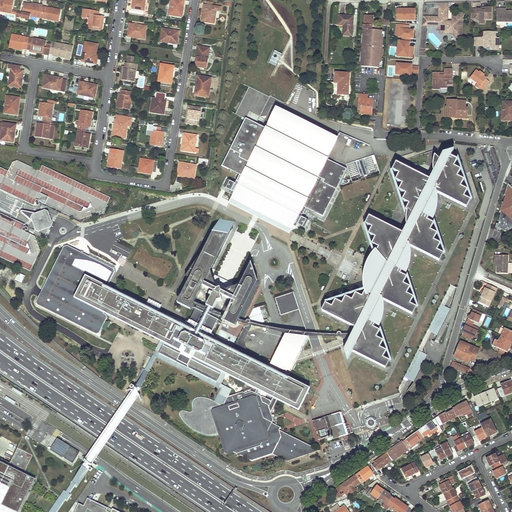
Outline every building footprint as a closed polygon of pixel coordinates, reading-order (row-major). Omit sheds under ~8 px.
[(4,0),(4,3),(0,2),(0,10),(7,12),(11,13),(12,10),(14,0),(4,0)] [(133,0),(135,1),(134,9),(144,11),(145,0),(133,0)] [(183,0),(171,0),(169,15),(182,17),(183,11),(182,11),(183,0)] [(448,8),(448,2),(438,2),(438,8),(437,17),(437,21),(439,24),(439,26),(439,34),(449,34),(450,32),(453,33),(453,35),(460,41),(463,37),(463,25),(463,22),(464,22),(465,13),(459,12),(459,15),(453,15),(453,21),(448,21),(448,11),(452,11),(452,8),(448,8)] [(31,4),(24,3),(22,12),(21,16),(21,17),(30,19),(31,16),(41,18),(42,7),(31,4)] [(221,7),(205,5),(203,16),(202,15),(201,21),(214,23),(216,11),(220,11),(221,7)] [(42,7),(41,18),(50,20),(51,18),(59,19),(61,10),(48,8),(42,7)] [(481,9),(471,9),(471,18),(475,18),(479,20),(485,20),(485,19),(492,19),(492,7),(485,7),(485,10),(482,10),(481,9)] [(511,10),(506,11),(500,11),(500,8),(496,8),(496,21),(511,21),(511,10)] [(89,28),(102,30),(103,22),(104,16),(98,16),(99,12),(83,9),(82,17),(87,18),(87,16),(91,16),(90,19),(89,28)] [(396,9),(396,20),(415,20),(415,9),(401,9),(396,9)] [(373,16),(365,15),(364,25),(363,25),(363,29),(364,29),(364,36),(365,36),(364,41),(363,41),(362,54),(363,54),(363,60),(362,60),(361,66),(379,68),(380,63),(381,63),(381,55),(380,55),(380,53),(382,53),(383,36),(382,36),(382,30),(372,30),(373,16)] [(352,36),(353,17),(344,16),(340,16),(339,16),(339,25),(344,25),(344,27),(343,27),(343,35),(352,36)] [(432,21),(437,21),(437,17),(423,16),(422,25),(427,25),(432,21)] [(128,31),(128,36),(139,38),(144,39),(147,26),(130,24),(128,31)] [(404,25),(397,24),(397,29),(399,29),(398,37),(403,37),(402,41),(399,41),(398,50),(401,50),(401,56),(408,57),(409,46),(405,46),(406,37),(408,38),(409,29),(404,29),(404,25)] [(178,35),(179,31),(162,29),(160,42),(166,43),(166,42),(177,43),(178,35)] [(495,36),(495,32),(484,32),(484,36),(481,38),(474,38),(474,46),(483,46),(484,46),(485,47),(484,48),(486,49),(494,49),(494,44),(498,44),(498,37),(496,37),(495,36)] [(28,38),(12,35),(9,48),(15,49),(15,47),(23,48),(26,49),(28,38)] [(45,41),(28,38),(26,49),(30,50),(37,51),(37,53),(49,55),(49,53),(51,44),(47,43),(47,46),(44,46),(45,41)] [(72,46),(51,42),(51,44),(49,53),(53,54),(53,56),(57,57),(58,55),(65,57),(64,58),(70,59),(72,46)] [(98,45),(85,42),(82,61),(86,62),(96,64),(98,55),(96,55),(98,45)] [(210,48),(198,46),(196,57),(197,58),(195,66),(195,67),(207,69),(207,63),(209,53),(210,48)] [(283,55),(275,51),(268,63),(276,67),(283,55)] [(128,56),(127,64),(134,65),(135,57),(128,56)] [(127,64),(125,63),(124,67),(122,67),(121,74),(122,74),(121,80),(134,82),(136,65),(134,65),(127,64)] [(418,74),(419,66),(412,66),(412,64),(397,63),(396,71),(403,72),(402,75),(411,75),(412,74),(418,74)] [(11,69),(9,86),(21,88),(22,83),(20,83),(21,75),(23,75),(24,71),(20,70),(21,66),(8,64),(8,69),(11,69)] [(173,66),(161,65),(158,81),(171,84),(172,77),(171,77),(173,66)] [(453,69),(445,69),(444,72),(444,74),(439,74),(439,72),(432,72),(432,78),(435,78),(435,84),(440,85),(440,87),(446,87),(447,84),(452,84),(453,69)] [(479,72),(476,70),(470,77),(477,83),(480,85),(478,87),(482,90),(489,81),(486,79),(487,78),(484,75),(479,72)] [(350,74),(335,72),(335,83),(333,83),(332,96),(338,96),(338,94),(348,95),(350,74)] [(62,79),(62,78),(53,76),(53,79),(50,78),(51,76),(45,75),(42,88),(60,91),(62,79)] [(211,79),(198,76),(196,86),(198,87),(197,95),(208,97),(211,79)] [(435,78),(432,78),(432,88),(446,89),(446,87),(440,87),(440,85),(435,84),(435,78)] [(78,91),(77,95),(95,98),(97,85),(92,84),(92,86),(84,84),(84,83),(80,82),(79,87),(78,91)] [(132,92),(121,91),(120,94),(119,102),(118,102),(117,108),(130,109),(132,92)] [(367,95),(359,95),(359,99),(361,99),(361,110),(360,114),(372,114),(372,106),(371,106),(371,99),(367,99),(367,95)] [(19,98),(6,96),(4,113),(17,115),(18,109),(17,109),(19,98)] [(152,99),(150,112),(164,115),(165,110),(163,110),(164,100),(152,99)] [(465,101),(447,100),(447,107),(445,107),(445,114),(460,115),(460,118),(467,118),(467,108),(465,108),(465,101)] [(511,102),(503,102),(502,120),(511,120),(511,102)] [(53,105),(40,103),(39,109),(41,110),(40,116),(44,117),(43,121),(51,122),(53,105)] [(201,108),(188,106),(188,110),(189,111),(188,119),(186,119),(186,123),(198,125),(201,108)] [(328,160),(339,139),(274,107),(264,126),(246,117),(222,166),(239,174),(235,183),(228,179),(224,187),(231,191),(230,193),(232,195),(231,197),(292,227),(293,226),(296,227),(297,224),(304,228),(308,220),(301,216),(302,214),(302,213),(305,207),(328,160)] [(81,111),(78,129),(86,130),(86,126),(89,127),(90,119),(92,120),(93,113),(81,111)] [(113,130),(112,136),(125,138),(127,126),(128,122),(131,122),(131,118),(116,116),(115,119),(114,123),(115,124),(114,131),(113,130)] [(50,124),(51,122),(43,121),(43,124),(39,124),(38,131),(36,131),(36,137),(49,138),(50,124)] [(16,125),(3,123),(3,124),(1,139),(0,141),(13,142),(14,135),(16,125)] [(153,127),(150,145),(162,146),(163,139),(161,139),(162,132),(160,132),(161,128),(153,127)] [(86,130),(78,129),(75,146),(88,148),(89,143),(87,143),(89,134),(85,134),(86,130)] [(197,135),(185,134),(183,145),(182,145),(181,151),(194,153),(194,152),(195,148),(197,135)] [(123,151),(115,150),(115,154),(111,153),(110,162),(108,162),(108,167),(120,169),(123,151)] [(408,205),(405,211),(406,212),(406,215),(406,218),(406,221),(406,223),(406,226),(402,234),(368,217),(365,224),(371,228),(368,234),(378,248),(375,255),(381,258),(378,264),(372,260),(371,262),(369,265),(367,268),(366,272),(365,276),(364,279),(364,282),(364,286),(364,289),(364,291),(361,297),(354,294),(351,300),(345,297),(341,304),(334,301),(331,307),(324,304),(320,311),(354,329),(351,334),(341,334),(340,332),(337,333),(337,336),(340,337),(347,342),(343,351),(347,363),(352,353),(385,369),(389,362),(382,359),(385,352),(379,348),(382,342),(375,338),(379,331),(372,328),(374,324),(377,325),(378,322),(379,319),(380,315),(381,312),(381,307),(381,303),(380,300),(412,316),(416,308),(409,305),(413,298),(406,294),(409,288),(403,284),(406,277),(400,274),(402,270),(404,271),(405,269),(406,266),(407,263),(408,259),(408,256),(408,253),(408,250),(408,246),(439,262),(443,254),(437,251),(440,244),(433,241),(437,234),(430,231),(434,224),(427,221),(429,216),(432,217),(433,215),(434,212),(434,210),(435,207),(435,204),(435,202),(435,199),(435,196),(435,195),(435,193),(466,209),(470,201),(463,198),(467,191),(460,188),(463,181),(457,178),(460,171),(453,168),(457,161),(450,158),(454,151),(443,154),(439,161),(434,156),(434,158),(433,159),(433,161),(433,163),(433,166),(433,169),(433,171),(433,173),(429,180),(396,163),(392,171),(398,174),(395,181),(402,184),(398,191),(405,194),(402,201),(408,205)] [(352,182),(380,173),(374,155),(346,164),(352,182)] [(140,159),(138,172),(145,173),(145,171),(152,172),(156,173),(158,162),(140,159)] [(346,168),(328,160),(305,207),(323,216),(346,168)] [(0,188),(34,205),(35,203),(37,203),(37,204),(36,204),(37,205),(38,206),(39,205),(40,205),(40,204),(40,203),(39,203),(39,202),(40,201),(81,221),(103,213),(111,197),(89,187),(81,183),(43,165),(40,171),(18,161),(13,162),(9,171),(0,167),(0,188)] [(196,165),(179,163),(177,175),(188,177),(188,178),(194,178),(196,165)] [(498,224),(497,227),(500,229),(504,231),(507,228),(509,230),(511,226),(511,191),(508,188),(506,196),(504,203),(500,213),(498,221),(499,222),(498,224)] [(230,199),(255,212),(254,214),(259,216),(259,214),(291,230),(292,227),(231,197),(230,199)] [(33,214),(31,217),(32,221),(35,229),(39,231),(51,227),(53,224),(48,211),(45,209),(35,213),(33,214)] [(0,256),(31,271),(41,250),(36,236),(25,232),(26,230),(26,231),(27,231),(28,231),(28,230),(29,229),(29,228),(28,228),(28,227),(27,227),(26,227),(25,228),(24,227),(25,225),(0,212),(0,256)] [(215,289),(217,290),(218,287),(217,287),(205,281),(211,269),(235,222),(220,219),(208,241),(190,278),(183,293),(178,303),(191,309),(193,306),(195,302),(203,286),(214,292),(215,289)] [(186,276),(190,278),(208,241),(186,276)] [(84,275),(107,286),(114,272),(112,269),(67,246),(64,247),(41,292),(36,302),(37,305),(96,334),(99,333),(107,318),(106,315),(103,314),(72,298),(84,275)] [(507,273),(508,256),(494,255),(494,264),(498,264),(497,267),(497,272),(507,273)] [(235,296),(232,301),(225,316),(220,314),(217,321),(235,329),(257,284),(250,266),(241,284),(235,296)] [(214,277),(211,269),(205,281),(217,287),(214,277)] [(16,272),(13,279),(22,283),(25,275),(16,272)] [(182,362),(197,332),(187,326),(153,310),(107,286),(84,275),(72,298),(103,314),(103,313),(162,342),(164,343),(160,351),(161,354),(174,361),(178,360),(182,362)] [(215,275),(214,277),(217,287),(218,287),(221,286),(223,290),(232,287),(233,284),(215,275)] [(232,287),(223,290),(235,296),(241,284),(232,287)] [(497,288),(488,284),(486,288),(481,297),(479,302),(489,306),(497,288)] [(454,287),(450,285),(398,390),(400,394),(408,378),(414,382),(428,355),(422,352),(432,332),(438,335),(451,309),(445,306),(454,287)] [(232,301),(235,296),(223,290),(221,286),(218,287),(217,290),(215,289),(214,292),(213,293),(211,292),(210,295),(212,296),(206,308),(214,311),(218,302),(222,300),(221,296),(221,295),(232,301)] [(299,310),(293,292),(275,298),(280,316),(299,310)] [(510,300),(503,297),(499,305),(502,307),(505,302),(508,303),(510,300)] [(197,332),(209,337),(217,321),(220,314),(214,311),(206,308),(195,302),(193,306),(197,307),(187,326),(197,332)] [(259,307),(252,310),(250,314),(246,321),(245,324),(248,325),(253,324),(264,320),(259,307)] [(475,318),(469,315),(466,322),(472,325),(475,318)] [(268,322),(267,319),(264,320),(253,324),(254,329),(266,326),(268,322)] [(472,325),(466,322),(462,336),(476,343),(478,339),(474,337),(476,333),(471,331),(472,325)] [(243,342),(248,331),(254,329),(253,324),(248,325),(244,327),(238,339),(243,342)] [(511,331),(505,328),(500,338),(511,343),(511,341),(511,331)] [(259,391),(267,394),(273,398),(277,400),(299,411),(310,388),(289,377),(309,336),(287,334),(271,369),(250,358),(233,350),(209,337),(197,332),(182,362),(187,365),(188,368),(215,381),(218,380),(222,372),(227,374),(245,384),(257,389),(259,391)] [(287,334),(277,344),(271,356),(263,359),(246,350),(245,348),(236,344),(233,350),(250,358),(271,369),(287,334)] [(495,340),(492,346),(505,352),(508,346),(510,347),(511,343),(500,338),(500,337),(498,341),(495,340)] [(243,342),(238,339),(236,344),(245,348),(243,342)] [(461,342),(454,357),(463,361),(466,362),(468,363),(470,358),(475,360),(479,351),(470,348),(471,346),(468,345),(467,347),(464,345),(465,344),(461,342)] [(482,352),(495,361),(499,354),(485,347),(482,352)] [(227,374),(222,372),(218,380),(215,381),(188,368),(187,365),(182,362),(178,360),(174,361),(161,354),(158,357),(220,390),(215,401),(223,406),(226,400),(228,397),(232,389),(222,384),(227,374)] [(134,386),(133,388),(135,389),(134,391),(136,392),(138,393),(141,388),(153,365),(151,364),(148,362),(136,385),(137,386),(136,387),(134,386)] [(453,362),(450,368),(456,371),(457,370),(467,374),(468,372),(473,374),(475,371),(453,362)] [(502,389),(498,391),(501,397),(511,392),(511,383),(511,381),(505,383),(500,385),(501,387),(502,389)] [(475,397),(479,406),(489,402),(489,403),(497,399),(493,389),(482,394),(483,394),(475,397)] [(267,394),(259,391),(258,394),(255,393),(252,391),(246,394),(243,392),(228,397),(226,400),(223,406),(213,409),(212,412),(219,434),(222,443),(225,453),(228,455),(235,452),(237,454),(238,456),(241,455),(252,461),(273,454),(281,437),(279,430),(281,427),(272,423),(273,420),(271,413),(269,407),(268,405),(263,402),(267,394)] [(213,409),(223,406),(215,401),(202,397),(198,398),(194,400),(193,405),(193,410),(191,412),(185,411),(182,411),(181,412),(180,414),(181,417),(187,424),(194,431),(201,434),(210,436),(216,435),(219,434),(212,412),(213,409)] [(277,400),(273,398),(269,407),(271,413),(277,400)] [(453,409),(457,417),(462,414),(463,416),(467,414),(466,412),(471,410),(471,411),(475,409),(471,402),(468,404),(467,402),(461,405),(462,406),(460,407),(459,405),(453,409)] [(444,413),(435,419),(439,426),(457,417),(453,409),(444,414),(444,413)] [(345,427),(340,412),(313,420),(318,439),(330,435),(331,439),(347,434),(351,433),(349,426),(345,427)] [(376,421),(375,420),(374,418),(373,418),(371,417),(369,417),(367,418),(366,420),(365,422),(365,423),(365,425),(366,426),(367,428),(369,429),(371,429),(373,428),(375,427),(376,425),(376,424),(376,422),(376,421)] [(427,424),(419,430),(424,437),(428,434),(436,428),(437,430),(441,428),(439,426),(435,419),(427,424)] [(491,420),(480,425),(482,428),(486,437),(497,432),(491,420)] [(475,432),(473,427),(470,428),(471,431),(474,436),(476,435),(479,439),(482,437),(483,439),(486,437),(482,428),(475,432)] [(320,450),(279,430),(281,437),(273,454),(287,461),(320,450)] [(408,449),(424,437),(419,430),(409,437),(403,442),(408,449)] [(469,435),(462,439),(466,447),(470,445),(469,444),(473,442),(471,438),(474,436),(471,431),(468,432),(469,435)] [(452,436),(449,438),(454,447),(456,445),(458,450),(462,448),(463,449),(466,447),(462,439),(459,440),(457,436),(453,438),(452,436)] [(56,438),(49,449),(72,463),(79,452),(56,438)] [(440,446),(442,449),(446,457),(453,454),(450,449),(454,447),(449,438),(447,439),(449,441),(446,442),(447,443),(440,446)] [(393,449),(387,453),(392,460),(408,449),(403,442),(395,447),(396,449),(394,450),(393,449)] [(434,450),(431,451),(434,458),(438,456),(440,460),(446,457),(442,449),(435,452),(434,450)] [(428,454),(421,458),(426,468),(433,464),(431,460),(434,458),(431,451),(427,453),(428,454)] [(375,464),(372,466),(377,472),(392,460),(387,453),(380,458),(374,462),(375,464)] [(496,455),(487,459),(489,462),(490,462),(492,466),(493,468),(507,461),(504,455),(498,458),(496,455)] [(0,506),(0,511),(18,511),(35,479),(0,461),(0,493),(5,496),(0,506)] [(494,472),(497,479),(506,475),(503,468),(504,467),(504,466),(508,464),(507,461),(493,468),(495,471),(494,472)] [(87,468),(89,469),(90,467),(88,466),(89,464),(87,463),(86,462),(82,467),(67,488),(68,488),(70,490),(71,491),(86,470),(86,469),(87,468)] [(414,463),(402,469),(406,478),(418,472),(414,463)] [(359,474),(356,476),(361,482),(373,474),(374,475),(375,477),(379,474),(377,472),(372,466),(372,464),(363,471),(363,472),(359,475),(359,474)] [(471,467),(459,473),(462,479),(464,478),(465,478),(468,482),(477,477),(474,472),(471,467)] [(345,483),(340,486),(345,493),(345,494),(347,492),(347,494),(350,495),(356,490),(354,487),(361,482),(356,476),(345,483)] [(441,485),(444,493),(452,489),(451,486),(456,483),(452,476),(440,482),(442,485),(441,485)] [(479,482),(477,477),(468,482),(473,492),(473,491),(482,487),(479,482)] [(345,493),(340,486),(335,490),(339,497),(345,493)] [(370,489),(366,495),(369,497),(370,496),(371,494),(378,499),(378,498),(384,490),(380,488),(379,490),(376,487),(373,491),(370,489)] [(484,491),(482,487),(473,491),(477,499),(472,501),(471,500),(469,500),(471,505),(481,500),(479,498),(484,496),(482,492),(484,491)] [(55,511),(66,497),(68,498),(71,493),(70,491),(70,490),(68,488),(67,490),(65,488),(48,511),(55,511)] [(452,489),(444,493),(447,499),(449,503),(459,499),(453,488),(452,489)] [(387,493),(384,490),(378,498),(385,503),(382,507),(385,509),(392,498),(389,496),(386,494),(387,493)] [(385,509),(387,510),(390,507),(396,511),(402,503),(399,501),(398,502),(395,500),(392,498),(385,509)] [(459,499),(449,503),(452,509),(453,511),(457,511),(463,509),(464,509),(459,499)] [(483,504),(481,500),(471,505),(472,508),(476,506),(476,507),(477,507),(479,505),(482,511),(483,511),(491,508),(490,506),(491,505),(489,501),(483,504)] [(402,503),(396,511),(397,511),(406,511),(408,509),(405,507),(406,506),(402,503)]
